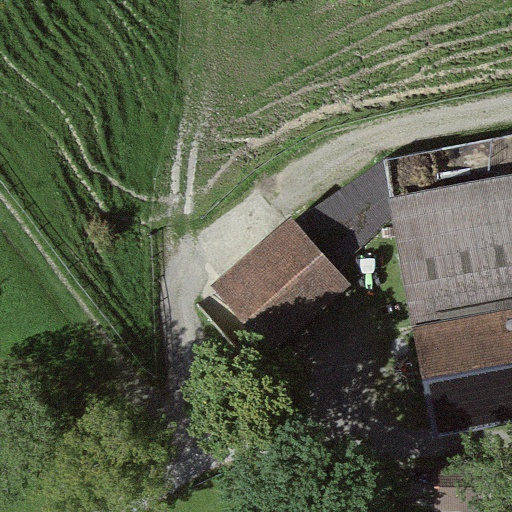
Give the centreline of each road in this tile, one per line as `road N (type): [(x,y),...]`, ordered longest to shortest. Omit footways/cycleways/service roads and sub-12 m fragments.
road 1 (track): [(0,205),(157,400),(209,442)]
road 2 (track): [(209,442),(288,435),(511,449)]
